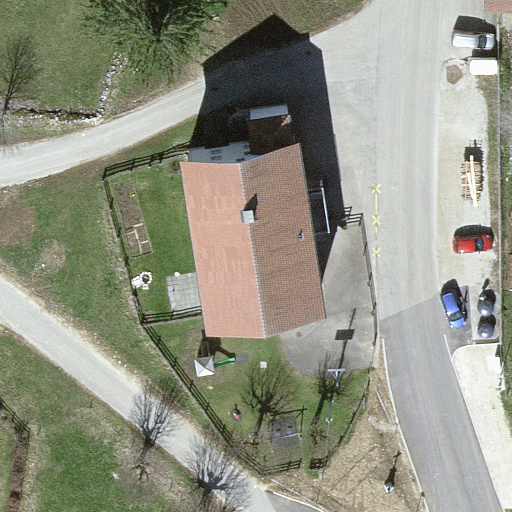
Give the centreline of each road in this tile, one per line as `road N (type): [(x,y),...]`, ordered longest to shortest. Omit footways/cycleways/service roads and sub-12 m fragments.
road 1 (residential): [(413,415),(409,102),(417,0)]
road 2 (residential): [(0,302),(268,511)]
road 3 (residential): [(413,415),(317,511)]
